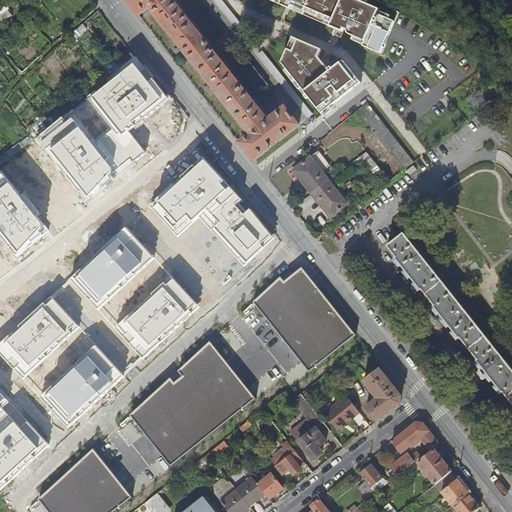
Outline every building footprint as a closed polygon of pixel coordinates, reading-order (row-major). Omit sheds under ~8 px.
[(125,0),(139,17),(150,8),(250,135),(240,144),(254,161),(268,150),(269,147),(267,144),(273,140),(275,142),(278,142),(298,126),(285,108),(268,122),(171,0),(125,0)] [(269,0),(334,29),(332,34),(341,38),(344,30),(347,31),(347,32),(348,33),(350,35),(365,42),(362,46),(381,54),(395,22),(379,14),(381,9),(358,0),(269,0)] [(322,51),(293,39),(282,64),(322,114),(360,84),(342,62),(331,72),(319,57),(322,51)] [(110,54),(101,61),(113,75),(122,68),(110,54)] [(41,141),(89,201),(148,154),(131,133),(170,101),(136,58),(108,80),(112,85),(41,141)] [(248,60),(237,69),(257,93),(267,85),(248,60)] [(402,171),(413,163),(367,103),(356,112),(402,171)] [(293,172),(312,196),(329,182),(322,173),(329,167),(319,153),(310,159),(310,158),(293,172)] [(377,178),(382,174),(366,153),(360,157),(377,178)] [(237,273),(265,248),(263,246),(272,237),(251,211),(245,216),(236,206),(242,201),(203,159),(143,214),(171,244),(192,224),(237,273)] [(4,171),(0,174),(0,229),(20,255),(52,230),(41,216),(44,213),(29,194),(25,197),(4,171)] [(329,182),(312,196),(330,218),(347,205),(329,182)] [(334,242),(350,235),(346,224),(329,232),(334,242)] [(511,371),(404,235),(387,247),(396,259),(395,259),(420,291),(421,290),(434,307),(433,307),(459,339),(460,338),(477,361),(476,362),(502,394),(503,393),(511,404),(511,371)] [(119,236),(64,287),(91,317),(147,266),(119,236)] [(272,237),(263,246),(265,248),(275,240),(272,237)] [(254,303),(310,374),(357,336),(302,268),(293,276),(290,271),(254,303)] [(165,285),(109,336),(136,366),(192,315),(165,285)] [(44,304),(0,344),(0,353),(23,379),(72,335),(44,304)] [(211,342),(131,416),(171,467),(256,400),(211,342)] [(90,354),(41,399),(69,428),(117,384),(90,354)] [(401,398),(379,369),(363,382),(378,400),(366,409),(377,422),(401,404),(401,398)] [(0,390),(0,491),(51,446),(0,390)] [(301,396),(294,400),(294,401),(308,420),(291,433),(313,461),(323,452),(319,447),(326,442),(316,430),(323,424),(301,396)] [(357,411),(347,399),(340,404),(339,403),(323,415),(335,428),(342,423),(344,425),(354,418),(351,416),(357,411)] [(342,423),(335,428),(337,431),(344,425),(342,423)] [(429,451),(438,444),(422,424),(416,423),(392,442),(401,454),(420,440),(429,451)] [(224,441),(208,454),(210,457),(212,459),(228,446),(224,441)] [(305,463),(287,441),(281,446),(284,450),(271,461),(283,475),(289,470),(293,476),(301,470),(300,468),(305,463)] [(94,449),(39,500),(48,511),(114,511),(132,498),(94,449)] [(441,480),(451,472),(434,450),(418,463),(424,472),(422,473),(426,478),(428,477),(435,485),(441,480)] [(208,454),(193,466),(195,470),(210,457),(208,454)] [(389,469),(396,477),(414,463),(408,454),(389,469)] [(360,475),(375,494),(380,490),(376,484),(383,479),(372,465),(360,475)] [(452,506),(468,494),(451,472),(441,480),(447,488),(441,493),(452,506)] [(258,485),(265,495),(269,500),(283,489),(271,474),(258,485)] [(252,477),(236,490),(250,508),(265,495),(258,485),(252,477)] [(236,490),(221,502),(228,511),(244,511),(250,508),(236,490)] [(146,504),(152,511),(166,511),(171,508),(157,493),(146,504)] [(475,511),(480,508),(468,494),(452,506),(456,511),(475,511)] [(203,511),(210,506),(206,501),(193,511),(203,511)] [(327,511),(319,501),(310,507),(313,511),(327,511)]
